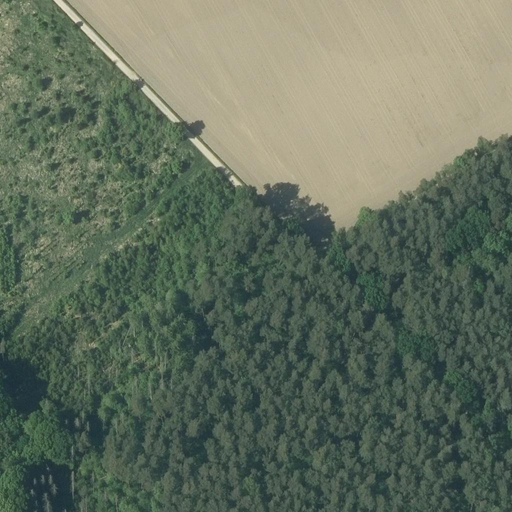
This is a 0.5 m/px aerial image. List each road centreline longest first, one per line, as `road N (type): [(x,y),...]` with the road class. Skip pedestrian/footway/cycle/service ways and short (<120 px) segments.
road 1 (track): [(55,0),(316,265)]
road 2 (track): [(316,265),(511,462)]
road 3 (track): [(511,147),(316,265)]
